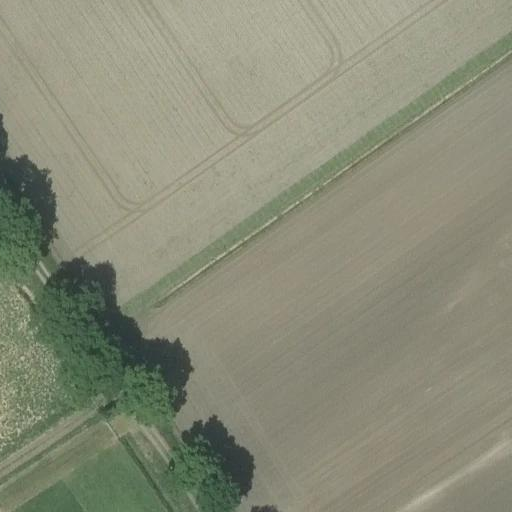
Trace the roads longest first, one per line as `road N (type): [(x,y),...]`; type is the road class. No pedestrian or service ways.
road 1 (track): [(202,511),(0,214)]
road 2 (track): [(123,395),(0,473)]
